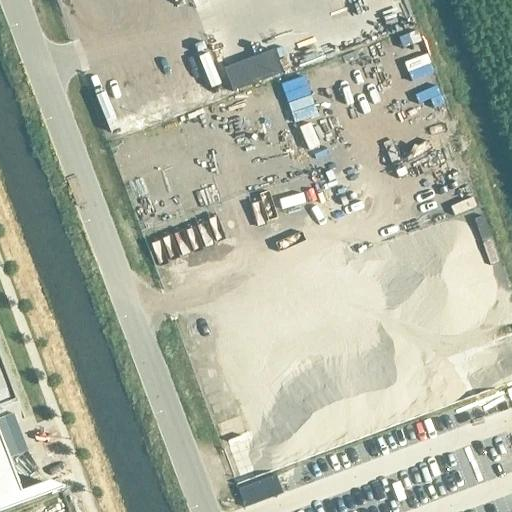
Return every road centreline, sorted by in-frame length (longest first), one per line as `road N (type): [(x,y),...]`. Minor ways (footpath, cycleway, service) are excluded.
road 1 (unclassified): [(15,0),(205,511)]
road 2 (unknown): [(44,77),(134,22),(152,0)]
